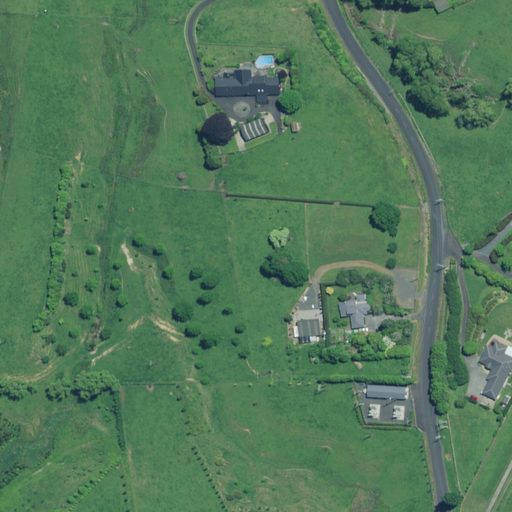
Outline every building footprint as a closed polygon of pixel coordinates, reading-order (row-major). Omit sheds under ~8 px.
[(449,0),(442,0),(437,3),(442,12),(453,7),(449,0)] [(219,77),(219,95),(257,94),(258,103),(268,103),(268,94),(281,94),(280,77),(268,78),(268,76),(253,76),(253,70),(237,70),(237,72),(227,72),(227,77),(219,77)] [(242,127),(247,140),(269,131),(264,118),(242,127)] [(367,295),(358,296),(359,301),(350,301),(350,303),(341,304),(341,311),(343,311),(344,317),(353,316),(354,328),(366,327),(365,315),(369,314),(369,312),(371,312),(371,311),(371,310),(372,310),(372,309),(372,308),(372,307),(372,306),(371,306),(371,305),(370,305),(370,304),(368,304),(367,295)] [(323,336),(322,320),(301,321),(302,337),(323,336)] [(511,372),(511,347),(493,338),(481,362),(496,370),(483,395),(497,402),(511,372)] [(408,387),(372,384),(371,396),(407,399),(408,387)] [(511,397),(507,395),(503,402),(508,404),(511,397)] [(505,410),(498,407),(496,412),(503,415),(505,410)]
